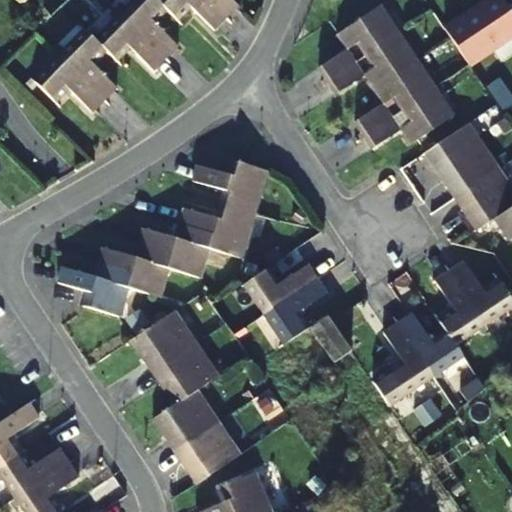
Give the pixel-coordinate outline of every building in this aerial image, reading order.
[(110,12),(116,18),(96,39),(107,50),(118,60),(130,47),(156,70),(180,45),(155,21),(168,8),(159,0),(133,0),(127,6),(121,1),(110,12)] [(193,5),(218,29),(230,17),(211,0),(159,0),(168,8),(179,19),(193,5)] [(211,0),(230,17),(241,5),(236,0),(211,0)] [(511,8),(505,0),(488,0),(447,28),(472,66),(487,56),(511,39),(511,8)] [(404,138),(410,147),(461,112),(458,106),(451,110),(422,66),(427,62),(419,49),(414,53),(385,11),(391,6),(387,1),(335,35),(341,43),(347,40),(351,46),(321,67),(338,93),(368,72),(372,78),(366,82),(378,99),(384,95),(388,102),(357,122),(375,148),(405,128),(410,134),(404,138)] [(93,63),(107,50),(96,39),(86,29),(66,49),(60,43),(49,54),(55,61),(35,80),(56,101),(69,88),(94,112),(119,87),(93,63)] [(511,56),(511,39),(487,56),(495,68),(511,56)] [(469,124),(427,152),(458,198),(499,169),(469,124)] [(210,249),(243,258),(268,170),(228,159),(224,172),(200,166),(195,181),(226,190),(218,218),(186,209),(182,224),(214,234),(210,249)] [(511,188),(499,169),(458,198),(480,231),(496,220),(511,241),(511,240),(511,188)] [(214,234),(182,224),(178,238),(146,229),(142,243),(174,252),(169,269),(201,277),(210,249),(214,234)] [(129,288),(161,297),(169,269),(174,252),(142,243),(137,257),(106,248),(101,264),(133,274),(129,288)] [(437,281),(455,310),(440,320),(449,333),(456,345),(479,330),(484,339),(498,329),(493,321),(511,308),(511,296),(501,279),(484,290),(466,262),(437,281)] [(81,305),(121,317),(129,288),(133,274),(101,264),(97,277),(66,268),(61,284),(84,291),(81,305)] [(309,264),(280,284),(269,267),(245,283),(260,306),(253,312),(261,325),(268,320),(285,345),(301,334),(310,328),(300,313),(328,293),(309,264)] [(174,312),(133,338),(178,404),(157,419),(200,483),(241,456),(197,391),(219,376),(174,312)] [(399,323),(439,385),(445,380),(441,372),(465,357),(456,345),(449,333),(434,343),(414,313),(399,323)] [(329,315),(313,327),(336,363),(353,351),(329,315)] [(428,382),(433,389),(439,385),(399,323),(385,332),(404,362),(374,382),(390,406),(428,382)] [(486,389),(479,379),(461,392),(469,403),(486,389)] [(14,437),(41,417),(31,402),(13,415),(0,423),(0,473),(12,491),(6,496),(15,510),(22,505),(26,511),(62,511),(63,511),(54,495),(81,477),(61,448),(33,466),(14,437)] [(279,511),(289,508),(272,467),(256,473),(255,472),(226,485),(231,499),(201,511),(279,511)]
